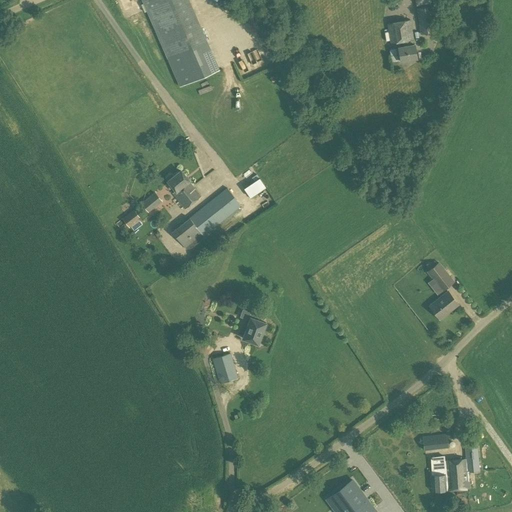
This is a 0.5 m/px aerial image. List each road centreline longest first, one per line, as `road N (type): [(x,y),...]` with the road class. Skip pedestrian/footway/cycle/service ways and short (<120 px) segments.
road 1 (unclassified): [(240,511),(444,361),(511,297)]
road 2 (unknown): [(218,161),(93,0)]
